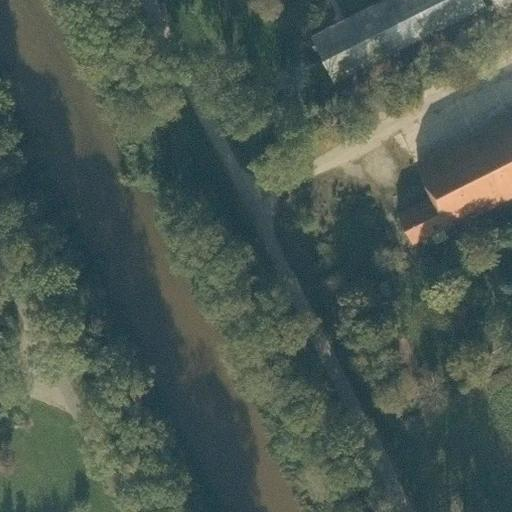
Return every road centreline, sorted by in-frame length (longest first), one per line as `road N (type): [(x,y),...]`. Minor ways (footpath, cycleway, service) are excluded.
road 1 (unclassified): [(403,511),(145,0)]
road 2 (unclassified): [(124,511),(0,265)]
